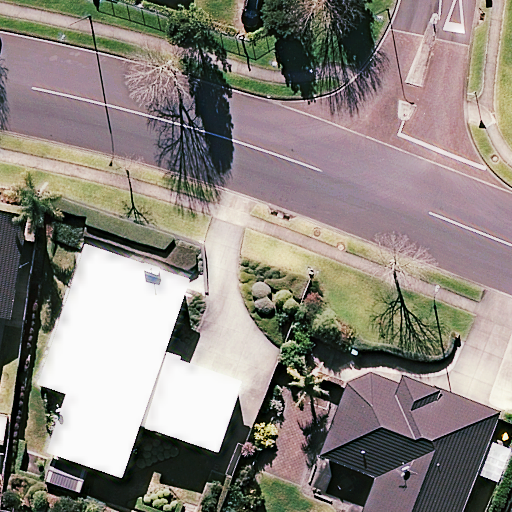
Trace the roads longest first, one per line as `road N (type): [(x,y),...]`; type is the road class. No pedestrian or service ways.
road 1 (residential): [(381,193),(137,112),(0,81)]
road 2 (residential): [(437,0),(381,193)]
road 3 (residential): [(511,245),(381,193)]
